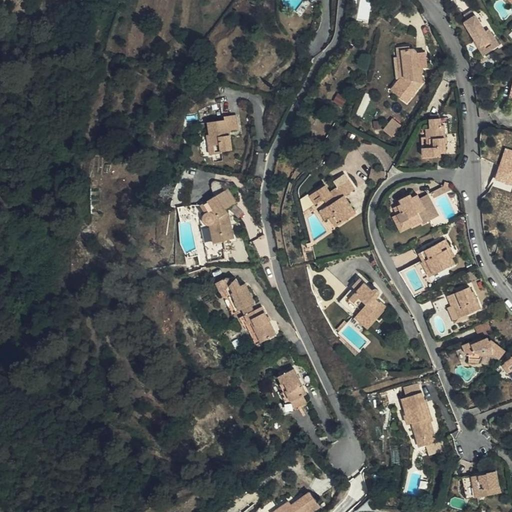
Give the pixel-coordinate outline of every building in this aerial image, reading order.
[(501,46),(490,30),(492,28),(483,15),(468,26),(487,55),(501,46)] [(400,46),(401,55),(406,55),(407,72),(403,77),(394,88),(409,100),(425,80),(425,71),(423,71),(423,65),(430,65),(428,51),(421,51),(420,49),(418,48),(416,47),(415,47),(413,48),(412,45),(400,46)] [(349,97),(340,92),(335,100),(344,105),(349,97)] [(231,151),(229,138),(227,139),(226,132),(229,132),(237,131),(235,117),(223,118),(224,121),(208,124),(210,136),(210,142),(213,142),(214,155),(221,154),(221,152),(231,151)] [(394,118),(386,128),(394,135),(402,124),(394,118)] [(426,128),(426,136),(427,138),(429,138),(430,146),(422,147),(423,157),(441,155),(441,152),(446,152),(444,124),(441,124),(441,119),(431,119),(432,127),(426,128)] [(427,138),(426,136),(421,137),(422,147),(430,146),(429,138),(427,138)] [(511,183),(511,148),(508,147),(497,178),(511,183)] [(336,201),(330,205),(335,212),(330,216),(331,217),(336,226),(356,213),(347,199),(344,200),(343,198),(345,196),(354,190),(348,180),(329,191),(326,185),(310,195),(314,202),(324,196),(325,197),(331,194),(336,201)] [(211,226),(213,235),(220,233),(222,242),(233,240),(230,226),(227,226),(225,215),(227,214),(225,210),(235,204),(228,190),(201,206),(206,214),(205,216),(204,218),(204,220),(204,222),(205,223),(206,225),(207,225),(209,226),(211,226)] [(403,202),(399,204),(404,212),(401,218),(404,222),(410,219),(413,224),(424,218),(425,221),(440,212),(429,194),(420,199),(416,192),(408,197),(407,194),(401,198),(403,202)] [(335,212),(330,205),(321,211),(326,220),(331,217),(330,216),(335,212)] [(404,222),(401,218),(395,218),(402,231),(413,224),(410,219),(404,222)] [(207,225),(203,226),(207,245),(215,243),(213,235),(211,226),(209,226),(207,225)] [(220,233),(213,235),(215,243),(222,242),(220,233)] [(456,263),(452,256),(448,249),(451,248),(446,238),(420,252),(425,261),(428,260),(436,273),(456,263)] [(431,276),(436,273),(428,260),(425,261),(423,263),(431,276)] [(243,309),(254,303),(247,287),(242,289),(241,287),(237,279),(225,279),(217,283),(221,293),(228,290),(231,296),(233,295),(240,310),(243,309)] [(362,310),(358,313),(368,323),(376,314),(378,317),(386,308),(376,299),(378,295),(379,293),(379,292),(379,290),(378,289),(376,289),(374,289),(373,290),(360,279),(353,287),(358,291),(351,299),(362,310)] [(470,286),(448,297),(452,305),(452,307),(455,306),(460,318),(480,309),(470,286)] [(452,305),(448,297),(434,303),(438,311),(452,305)] [(258,309),(254,303),(243,309),(244,312),(246,316),(258,309)] [(263,307),(258,309),(246,316),(250,324),(252,322),(262,342),(276,335),(263,307)] [(368,323),(358,313),(355,316),(368,329),(378,317),(376,314),(368,323)] [(484,324),(471,330),(476,341),(489,335),(484,324)] [(482,354),(492,352),(494,353),(500,356),(506,348),(493,340),(485,344),(483,341),(476,344),(475,342),(459,348),(463,357),(468,355),(467,362),(480,362),(482,354)] [(509,370),(504,362),(500,365),(505,372),(507,371),(509,370)] [(287,393),(292,403),(295,401),(298,407),(308,403),(305,396),(307,395),(294,370),(279,378),(283,385),(280,386),(284,394),(287,393)] [(412,426),(416,441),(422,439),(425,450),(436,446),(428,421),(430,420),(424,402),(422,403),(420,396),(400,402),(406,419),(403,419),(406,428),(412,426)] [(422,439),(416,441),(419,451),(425,450),(422,439)] [(501,494),(496,471),(486,473),(487,475),(462,481),(468,503),(501,494)] [(284,510),(281,511),(315,511),(321,508),(311,494),(292,506),(289,502),(282,507),(284,510)]
